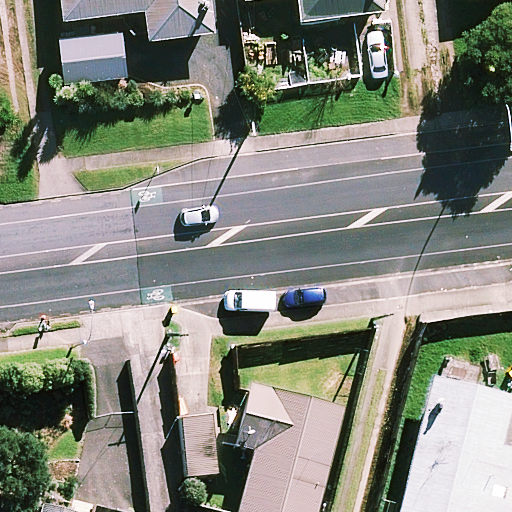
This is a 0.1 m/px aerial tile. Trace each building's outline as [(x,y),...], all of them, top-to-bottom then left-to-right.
[(211,0),(55,0),(58,24),(146,15),(149,44),(215,38),(211,0)] [(380,14),(378,0),(244,0),(245,3),(268,0),(296,0),(300,23),(380,14)] [(122,33),(56,41),(62,92),(128,84),(122,33)] [(507,402),(426,383),(395,511),(511,511),(511,510),(511,458),(495,455),(507,402)] [(243,394),(233,439),(253,444),(237,511),(313,511),(335,415),(243,394)] [(209,424),(175,426),(179,480),(213,478),(209,424)]
